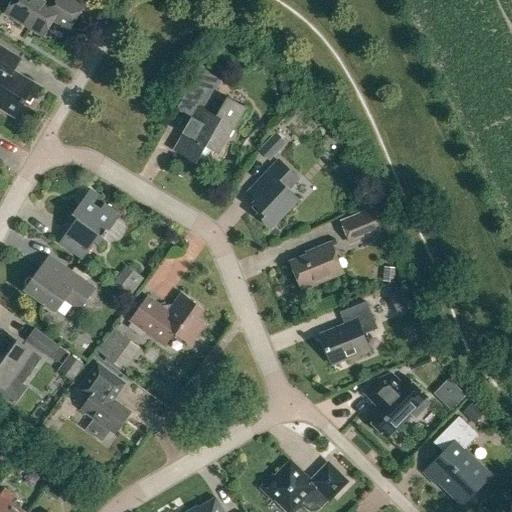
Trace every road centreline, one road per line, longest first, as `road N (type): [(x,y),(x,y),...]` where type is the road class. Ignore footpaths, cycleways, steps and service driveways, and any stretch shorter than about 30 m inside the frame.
road 1 (residential): [(289,393),(210,236),(95,164),(40,157)]
road 2 (residential): [(108,511),(289,393)]
road 3 (residential): [(406,511),(289,393)]
road 4 (residential): [(40,157),(112,26)]
